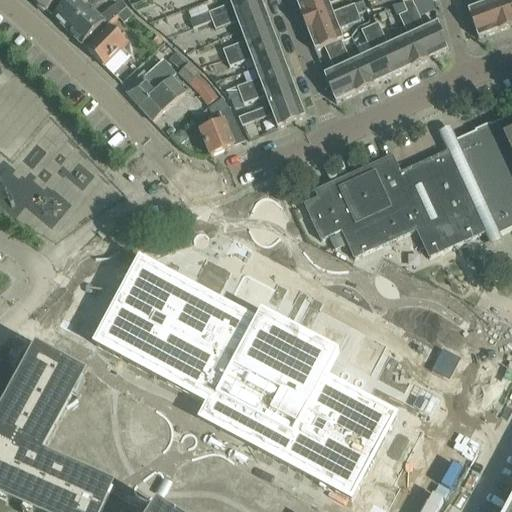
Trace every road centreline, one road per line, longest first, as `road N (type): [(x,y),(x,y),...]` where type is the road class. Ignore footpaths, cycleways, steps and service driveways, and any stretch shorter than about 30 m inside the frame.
road 1 (residential): [(189,187),(0,0)]
road 2 (unclassified): [(323,141),(466,77)]
road 3 (residential): [(323,141),(274,0)]
road 4 (unclassified): [(189,187),(213,186),(323,141)]
